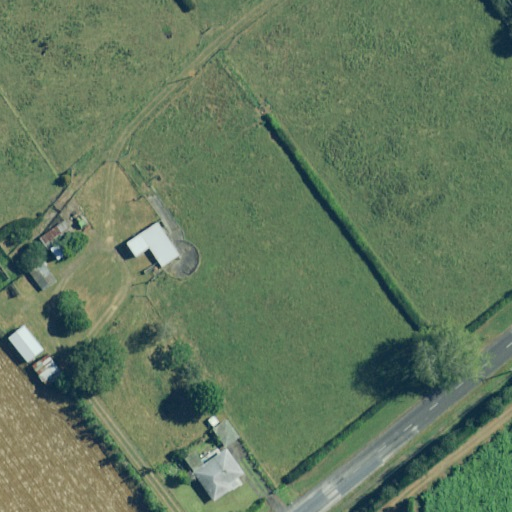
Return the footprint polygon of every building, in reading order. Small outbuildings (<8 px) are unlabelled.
[(81,241),(59,219),(38,240),(59,262),(81,241)] [(178,256),(156,224),(127,243),(136,256),(148,248),(161,268),(178,256)] [(55,282),(42,264),(29,274),(42,292),(55,282)] [(43,351),(25,327),(9,339),(27,363),(43,351)] [(63,376),(49,358),(33,370),(46,388),(63,376)] [(213,415),(206,421),(213,430),(212,431),(224,448),(236,439),(224,422),(220,424),(213,415)] [(242,475),(226,450),(202,466),(193,452),(182,458),(191,471),(183,475),(188,483),(196,478),(212,502),(240,484),(236,479),(242,475)]
